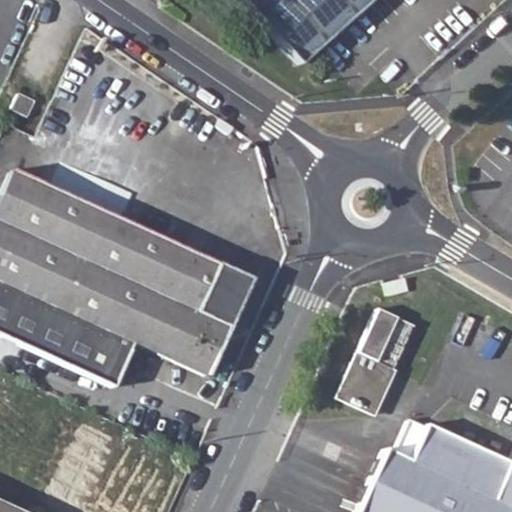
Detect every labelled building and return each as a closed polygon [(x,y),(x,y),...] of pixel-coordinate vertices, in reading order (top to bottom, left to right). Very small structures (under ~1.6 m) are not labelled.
[(237,0),(296,64),(366,0),(237,0)] [(16,93),(8,108),(24,116),(32,100),(16,93)] [(9,170),(0,191),(0,338),(112,390),(132,344),(203,376),(247,278),(9,170)] [(334,399),(370,415),(409,327),(373,311),(334,399)] [(0,490),(41,401),(0,382),(0,490)] [(380,449),(351,511),(511,511),(511,448),(505,464),(481,452),(422,425),(420,428),(405,461),(390,454),(380,449)]
